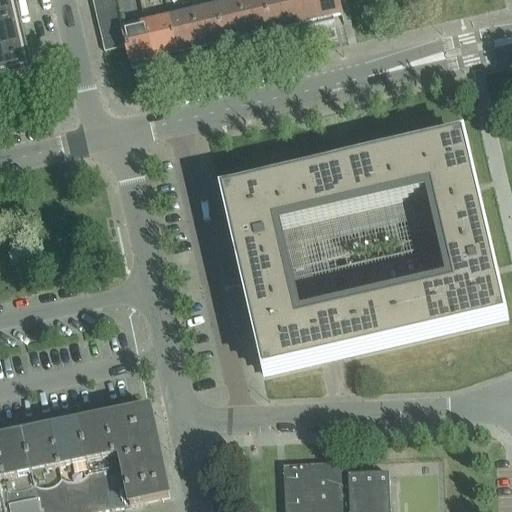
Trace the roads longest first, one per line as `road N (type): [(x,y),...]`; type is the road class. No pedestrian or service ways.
road 1 (residential): [(120,134),(511,43)]
road 2 (residential): [(182,424),(474,409),(511,395)]
road 3 (residential): [(153,289),(120,134)]
road 4 (residential): [(0,322),(153,289)]
road 5 (residential): [(120,134),(91,112),(64,0)]
road 6 (residential): [(182,424),(153,289)]
road 7 (residential): [(0,162),(120,134)]
